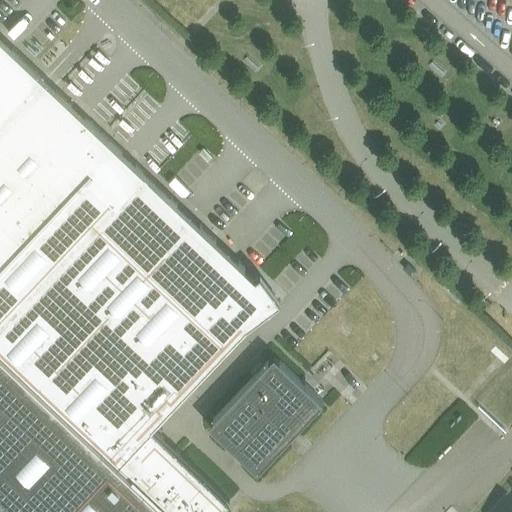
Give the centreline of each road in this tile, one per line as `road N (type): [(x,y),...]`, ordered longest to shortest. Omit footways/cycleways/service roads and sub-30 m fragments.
road 1 (unclassified): [(343,459),(255,486),(181,423),(354,241)]
road 2 (unclassified): [(102,0),(354,241)]
road 3 (unclassified): [(354,241),(410,297),(420,335),(413,358),(343,459)]
